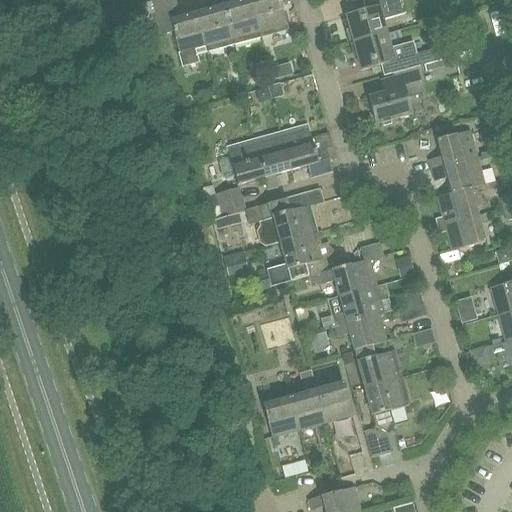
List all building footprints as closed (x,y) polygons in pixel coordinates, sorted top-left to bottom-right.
[(235,44),(222,0),(211,0),(214,9),(197,14),(208,51),(235,44)] [(261,36),(250,0),(246,0),(234,3),(233,0),(222,0),(235,44),(261,36)] [(250,0),(261,36),(287,29),(281,4),(292,1),(291,0),(250,0)] [(382,22),(406,16),(401,0),(365,0),(363,1),(366,12),(347,17),(354,45),(386,36),(382,22)] [(196,54),(208,51),(197,14),(157,24),(160,36),(173,32),(183,66),(198,62),(196,54)] [(420,68),(413,44),(390,50),(386,36),(354,45),(362,71),(381,66),(384,78),(420,68)] [(423,94),(417,73),(380,83),(384,94),(369,98),(376,125),(411,115),(407,98),(423,94)] [(329,133),(310,138),(307,126),(281,134),(291,171),(306,166),(310,179),(332,173),(329,161),(336,159),(333,146),(332,147),(329,133)] [(429,161),(432,172),(477,160),(470,133),(438,141),(442,158),(429,161)] [(291,171),(281,134),(254,141),(264,179),(268,190),(278,187),(275,175),(291,171)] [(264,179),(254,141),(227,148),(229,157),(221,160),(219,163),(222,177),(226,179),(235,177),(237,186),(264,179)] [(485,186),(477,160),(432,172),(435,182),(448,179),(452,194),(470,190),(485,186)] [(205,198),(208,210),(242,200),(239,189),(215,195),(205,198)] [(477,216),(470,190),(452,194),(437,198),(443,219),(436,220),(438,227),(486,214),(477,216)] [(511,194),(511,193),(499,196),(503,210),(511,207),(511,194)] [(222,218),(245,211),(242,200),(208,210),(211,222),(222,219),(222,218)] [(290,211),(287,200),(268,205),(269,205),(245,212),(249,226),(273,219),(279,243),(317,233),(310,206),(290,211)] [(511,219),(511,207),(503,210),(506,222),(511,219)] [(485,243),(480,224),(489,222),(486,214),(438,227),(440,233),(446,231),(452,252),(485,243)] [(329,243),(320,245),(317,233),(279,243),(285,265),(267,270),(271,288),(309,277),(337,269),(332,256),(334,252),(329,248),(329,243)] [(376,288),(369,262),(384,259),(380,243),(360,249),(363,262),(337,269),(309,277),(309,278),(314,277),(317,286),(323,285),(334,282),(339,298),(376,288)] [(511,283),(491,289),(498,316),(511,312),(511,283)] [(383,314),(376,288),(339,298),(327,301),(332,317),(321,319),(324,330),(383,314)] [(426,317),(423,304),(398,310),(402,323),(426,317)] [(511,312),(498,316),(505,342),(511,340),(511,312)] [(383,315),(383,314),(324,330),(325,332),(335,329),(338,338),(349,335),(353,351),(371,346),(372,346),(386,343),(379,316),(383,315)] [(374,357),(372,346),(371,346),(353,351),(364,389),(401,379),(394,352),(374,357)] [(323,376),(313,378),(325,423),(352,416),(343,384),(326,388),(323,376)] [(325,423),(313,378),(302,381),(306,394),(289,398),(298,430),(325,423)] [(408,406),(401,379),(364,389),(375,427),(386,433),(393,422),(390,411),(408,406)] [(298,430),(289,398),(273,403),(270,390),(259,393),(272,438),(298,430)] [(323,508),(324,511),(359,511),(353,489),(308,501),(311,511),(323,508)]
